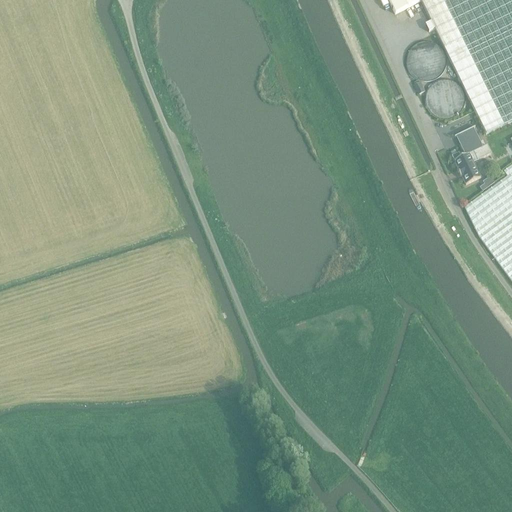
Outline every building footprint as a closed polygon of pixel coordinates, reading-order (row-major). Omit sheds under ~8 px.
[(511,0),(387,0),(395,15),(421,3),(474,112),(485,136),(511,121),(511,0)] [(443,68),(444,64),(444,59),(442,54),(440,50),(436,47),(432,45),(427,44),(422,44),(418,45),(414,48),(410,51),(408,56),(407,60),(407,65),(409,70),(411,74),(415,77),(419,79),(424,80),(429,80),(433,79),(437,76),(441,73),(443,68)] [(462,106),(463,101),(462,96),(461,92),(458,88),(455,84),(450,82),(446,81),(441,82),(436,83),(432,86),(429,89),(427,94),(426,98),(426,103),(428,108),(430,112),(434,115),(438,117),(443,118),(448,118),(452,116),(456,113),(460,110),(462,106)] [(419,95),(425,93),(420,83),(415,86),(419,95)] [(460,154),(453,158),(454,161),(454,162),(458,170),(457,170),(460,178),(462,178),(466,186),(480,179),(473,164),(491,155),(487,146),(482,149),(472,129),(459,136),(466,150),(468,149),(471,154),(469,155),(468,154),(462,158),(460,154)] [(511,166),(504,172),(507,178),(464,208),(478,237),(511,283),(511,166)]
